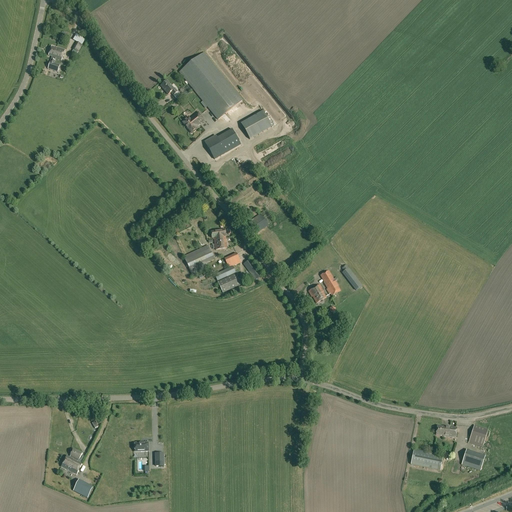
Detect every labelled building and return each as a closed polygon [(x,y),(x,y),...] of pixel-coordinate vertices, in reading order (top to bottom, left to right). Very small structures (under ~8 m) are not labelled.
[(73,50),(72,53),(76,55),(78,52),(82,45),(77,43),(73,50)] [(56,59),(61,61),(65,50),(56,48),(51,47),(48,56),(52,57),(48,69),(58,72),(60,66),(54,64),(56,59)] [(179,72),(218,120),(242,100),(203,52),(179,72)] [(167,81),(161,87),(168,95),(171,93),(173,96),(176,99),(179,96),(180,96),(180,94),(179,93),(178,92),(175,89),(174,90),(167,81)] [(241,124),(250,139),(272,126),(263,111),(241,124)] [(183,123),(192,133),(197,129),(196,127),(199,124),(199,123),(201,122),(202,122),(204,121),(198,113),(190,120),(189,118),(183,123)] [(214,160),(243,145),(235,129),(233,130),(232,128),(231,127),(205,140),(214,160)] [(214,239),(216,251),(227,249),(225,237),(226,237),(225,230),(211,232),(212,239),(214,239)] [(193,277),(210,269),(208,265),(215,262),(208,247),(184,259),(193,277)] [(229,268),(242,264),(238,253),(226,258),(229,268)] [(262,276),(250,260),(243,265),(255,281),(262,276)] [(344,267),(342,269),(344,272),(342,273),(356,291),(363,286),(347,265),(344,267)] [(214,276),(217,282),(236,273),(233,267),(214,276)] [(332,296),(340,291),(338,287),(338,286),(336,282),(335,282),(329,272),(320,277),(324,283),(332,296)] [(241,285),(236,274),(218,283),(223,294),(241,285)] [(326,298),(323,293),(324,292),(320,286),(309,292),(312,298),(313,297),(317,304),(326,298)] [(457,428),(445,427),(437,426),(436,435),(443,436),(443,437),(456,438),(457,428)] [(488,430),(474,426),(468,443),(483,448),(488,430)] [(140,452),(149,452),(149,443),(143,443),(141,443),(135,443),(135,451),(135,452),(140,452)] [(77,475),(82,464),(78,462),(78,460),(79,460),(82,454),(73,449),(70,456),(71,456),(70,458),(67,456),(61,467),(77,475)] [(481,469),(485,453),(466,449),(462,465),(481,469)] [(414,450),(411,465),(441,471),(444,456),(414,450)] [(77,493),(82,483),(78,481),(73,491),(77,493)]
